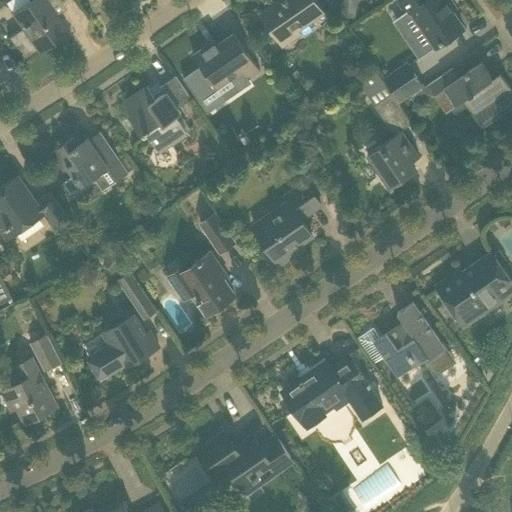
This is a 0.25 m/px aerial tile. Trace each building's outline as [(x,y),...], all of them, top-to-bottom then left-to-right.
[(29,0),(33,4),(14,17),(22,28),(9,38),(13,44),(20,54),(23,59),(65,30),(51,10),(62,2),(60,0),(29,0)] [(323,13),(314,0),(279,0),(261,13),(279,39),(295,28),(297,31),(323,13)] [(437,47),(464,28),(452,11),(456,8),(450,0),(402,0),(400,2),(408,13),(409,12),(433,46),(435,45),(437,47)] [(355,19),(358,4),(341,1),(339,16),(355,19)] [(356,39),(351,32),(346,35),(351,43),(356,39)] [(260,70),(234,33),(211,48),(208,44),(193,55),(216,89),(224,101),(252,83),(249,78),(260,70)] [(16,57),(20,54),(13,44),(9,47),(16,57)] [(383,79),(392,93),(400,104),(411,97),(422,88),(425,86),(408,61),(383,79)] [(496,99),(505,112),(511,107),(511,89),(500,72),(493,78),(482,62),(460,77),(453,67),(428,85),(435,95),(445,88),(456,104),(464,99),(475,114),(496,99)] [(373,65),(355,77),(374,105),(392,93),(383,79),(373,65)] [(191,98),(176,76),(161,86),(165,92),(156,98),(148,86),(125,102),(134,114),(130,116),(145,138),(149,135),(160,151),(187,132),(176,116),(181,113),(178,108),(191,98)] [(422,88),(411,97),(416,105),(428,96),(422,88)] [(400,104),(392,93),(374,105),(382,117),(400,104)] [(207,124),(199,111),(192,116),(200,128),(207,124)] [(420,157),(402,131),(395,135),(368,154),(391,188),(416,170),(411,163),(420,157)] [(128,172),(120,160),(111,147),(101,154),(90,138),(89,138),(80,144),(74,137),(52,152),(65,172),(69,169),(81,187),(86,184),(95,178),(98,175),(108,168),(118,181),(129,173),(128,172)] [(120,160),(128,172),(133,169),(125,157),(120,160)] [(0,207),(0,208),(0,229),(7,240),(45,215),(57,232),(71,222),(51,192),(37,202),(19,175),(0,187),(0,207)] [(255,230),(279,265),(295,254),(291,249),(312,234),(302,219),(322,205),(306,182),(285,196),(291,206),(255,230)] [(214,216),(201,225),(220,253),(234,244),(214,216)] [(499,249),(493,254),(500,265),(507,260),(499,249)] [(511,291),(511,282),(500,265),(493,254),(492,252),(476,263),(453,278),(451,275),(436,285),(463,325),(511,291)] [(123,262),(111,253),(103,264),(115,273),(123,262)] [(207,314),(235,295),(223,278),(226,276),(211,253),(187,270),(185,266),(169,277),(184,300),(193,294),(204,309),(207,314)] [(118,280),(145,320),(158,311),(131,271),(118,280)] [(5,282),(0,284),(0,303),(13,297),(5,282)] [(374,364),(386,356),(401,375),(428,356),(430,358),(445,347),(413,301),(398,312),(406,325),(398,331),(395,328),(394,328),(381,338),(374,329),(358,340),(374,364)] [(209,318),(207,314),(204,309),(195,315),(201,323),(209,318)] [(103,333),(109,343),(86,357),(99,379),(125,364),(127,366),(158,347),(149,332),(144,334),(133,315),(103,333)] [(31,342),(46,334),(42,326),(27,334),(31,342)] [(45,336),(32,344),(45,370),(59,363),(45,336)] [(284,391),(282,391),(305,424),(334,404),(337,407),(369,385),(349,355),(331,367),(327,361),(312,371),(313,373),(285,392),(284,391)] [(26,422),(57,406),(32,357),(0,373),(0,385),(2,390),(7,387),(26,422)] [(225,431),(197,450),(217,480),(231,470),(241,485),(254,475),(260,483),(278,471),(275,466),(291,455),(276,433),(259,444),(252,434),(235,446),(225,431)] [(354,511),(341,491),(328,499),(336,511),(354,511)] [(144,511),(128,511),(125,504),(109,511),(94,511),(92,508),(83,511),(165,511),(161,503),(144,511)]
